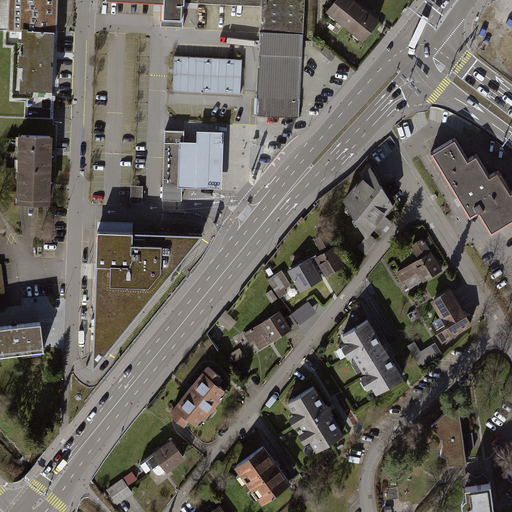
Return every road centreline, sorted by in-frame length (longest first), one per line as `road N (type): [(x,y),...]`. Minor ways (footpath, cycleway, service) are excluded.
road 1 (primary): [(406,38),(17,511)]
road 2 (primary): [(47,511),(281,214),(418,69)]
road 3 (residential): [(166,511),(421,201)]
road 4 (residential): [(83,0),(71,354)]
road 5 (residential): [(498,328),(373,452),(364,484),(368,511)]
road 6 (residential): [(498,328),(421,201)]
